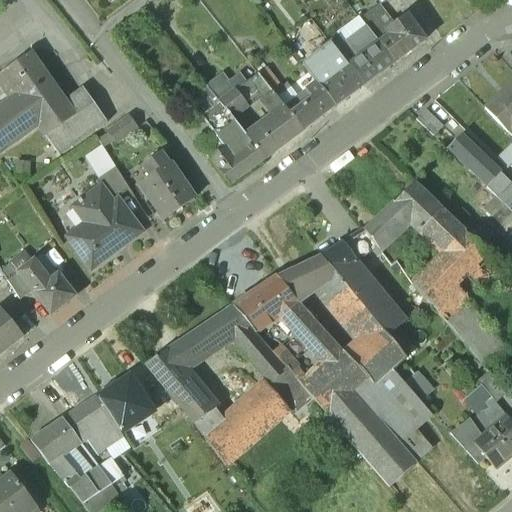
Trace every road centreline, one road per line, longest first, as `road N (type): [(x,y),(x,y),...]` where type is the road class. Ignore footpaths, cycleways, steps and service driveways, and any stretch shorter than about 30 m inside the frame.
road 1 (residential): [(511,19),(490,24),(234,215)]
road 2 (residential): [(234,215),(0,398)]
road 3 (residential): [(234,215),(68,0)]
